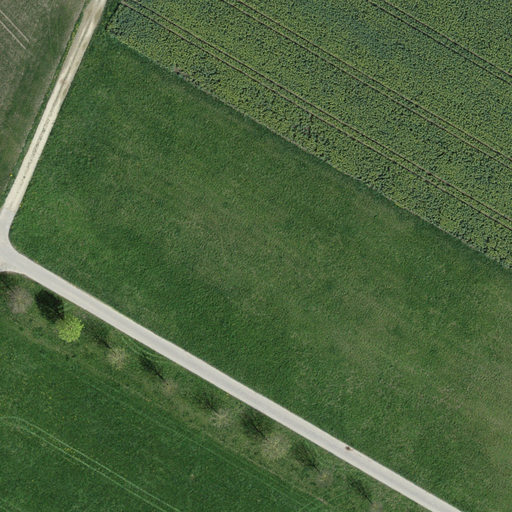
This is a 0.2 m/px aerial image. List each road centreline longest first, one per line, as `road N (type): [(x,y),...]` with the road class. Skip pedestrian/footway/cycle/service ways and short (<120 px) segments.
road 1 (track): [(451,511),(0,247)]
road 2 (track): [(100,0),(0,232)]
